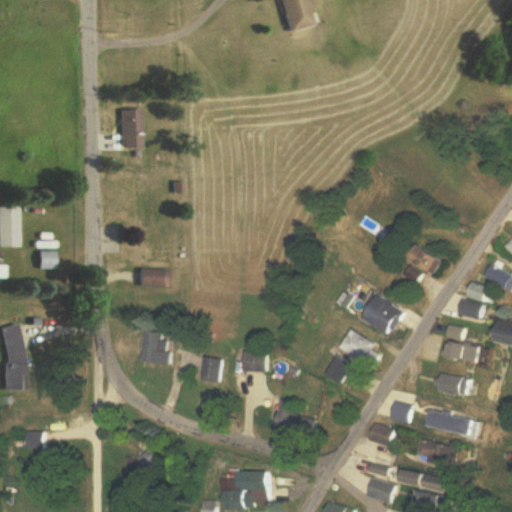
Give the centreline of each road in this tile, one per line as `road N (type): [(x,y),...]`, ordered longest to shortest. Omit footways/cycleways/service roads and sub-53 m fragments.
road 1 (residential): [(89,0),(96,336),(125,391),(158,418),(328,461),(511,204)]
road 2 (residential): [(96,336),(95,511)]
